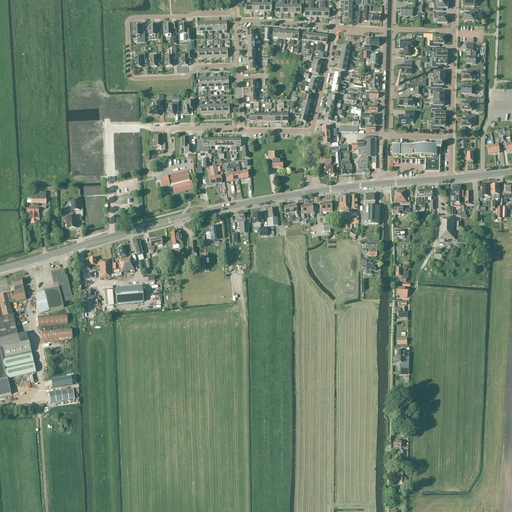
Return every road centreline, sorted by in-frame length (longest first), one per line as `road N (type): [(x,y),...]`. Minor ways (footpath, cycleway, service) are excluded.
road 1 (residential): [(237,66),(198,66),(184,77),(129,75),(127,19),(234,13)]
road 2 (secondary): [(113,236),(310,191)]
road 3 (residential): [(113,236),(108,129),(144,126)]
